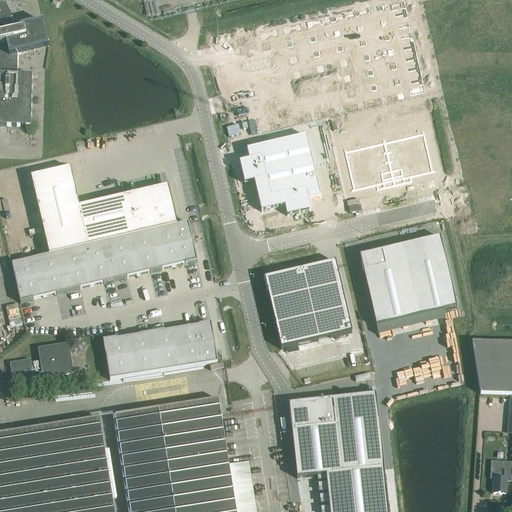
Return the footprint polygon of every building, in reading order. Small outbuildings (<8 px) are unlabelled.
[(404,2),(239,40),(249,86),(414,47),(404,2)] [(0,126),(7,127),(16,127),(26,127),(30,127),(32,76),(17,75),(18,64),(18,55),(34,46),(26,31),(24,32),(23,26),(15,28),(10,19),(12,18),(5,4),(0,3),(0,126)] [(414,47),(249,86),(260,131),(425,93),(414,47)] [(423,135),(384,144),(394,187),(411,183),(410,178),(432,173),(423,135)] [(249,162),(239,164),(244,185),(254,183),(261,213),(284,208),(287,217),(311,212),(309,202),(321,199),(306,138),(247,152),(249,162)] [(384,144),(345,153),(354,191),(376,186),(377,191),(394,187),(384,144)] [(70,168),(31,177),(49,256),(177,226),(174,216),(167,187),(131,195),(128,196),(79,207),(70,168)] [(49,256),(12,265),(18,290),(17,290),(20,304),(33,301),(34,301),(33,301),(33,300),(34,300),(55,296),(56,295),(80,290),(80,289),(102,284),(103,284),(103,285),(127,279),(149,273),(150,273),(150,274),(152,273),(162,270),(185,265),(185,266),(187,265),(188,265),(197,263),(191,236),(188,224),(179,226),(177,226),(49,256)] [(364,264),(361,264),(376,328),(457,309),(440,238),(380,252),(381,255),(362,259),(364,264)] [(267,278),(264,279),(267,289),(267,291),(266,291),(266,292),(267,292),(281,350),(352,333),(335,262),(285,274),(285,273),(284,274),(273,277),(273,276),(273,277),(268,278),(268,277),(267,277),(267,278)] [(103,342),(103,345),(105,356),(106,356),(110,381),(210,365),(218,364),(216,351),(215,351),(211,324),(201,326),(199,326),(199,327),(164,332),(139,336),(116,340),(116,339),(103,342)] [(511,396),(511,344),(471,344),(480,396),(511,396)] [(30,361),(10,364),(14,389),(34,386),(34,388),(54,385),(53,378),(73,375),(68,345),(37,349),(39,362),(30,363),(30,361)] [(292,417),(290,417),(297,479),(384,470),(376,395),(318,401),(318,404),(291,407),(292,417)] [(256,511),(249,464),(229,467),(218,401),(115,418),(130,511),(256,511)] [(51,428),(0,435),(0,511),(114,511),(112,499),(105,451),(100,420),(64,425),(51,428)] [(511,463),(492,463),(491,480),(494,480),(494,485),(493,495),(506,496),(507,482),(511,482),(511,463)]
